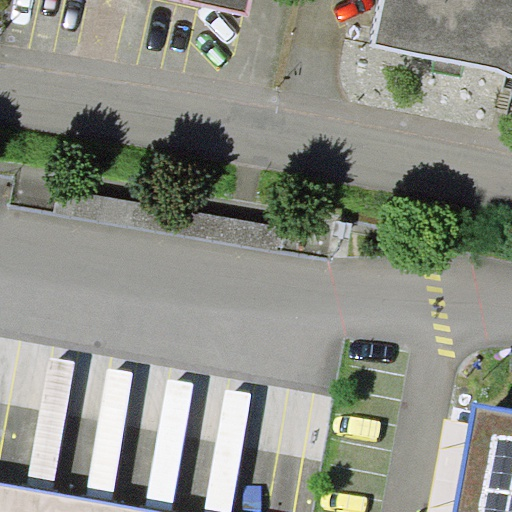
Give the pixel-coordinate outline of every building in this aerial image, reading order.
[(184,0),(244,13),(247,0),(184,0)] [(511,0),(378,0),(369,45),(511,74),(511,0)] [(454,511),(511,511),(511,413),(472,407),(470,424),(454,511)] [(454,511),(470,424),(444,419),(427,511),(454,511)] [(152,511),(0,484),(0,511),(152,511)]
